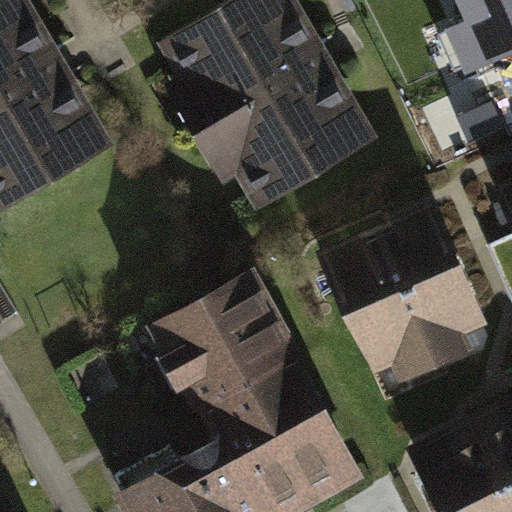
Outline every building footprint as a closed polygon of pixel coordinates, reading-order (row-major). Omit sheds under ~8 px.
[(20,0),(0,0),(0,206),(105,146),(20,0)] [(288,0),(236,0),(168,40),(262,200),(369,137),(288,0)] [(511,0),(452,0),(481,65),(511,51),(511,0)] [(511,177),(501,182),(511,207),(511,177)] [(429,206),(326,253),(376,362),(479,315),(429,206)] [(223,283),(264,262),(253,241),(212,262),(223,283)] [(249,275),(159,324),(224,442),(182,464),(171,443),(114,474),(134,511),(264,511),(261,505),(349,457),(249,275)] [(511,511),(511,405),(416,454),(446,511),(511,511)] [(15,511),(6,494),(0,497),(0,511),(15,511)]
